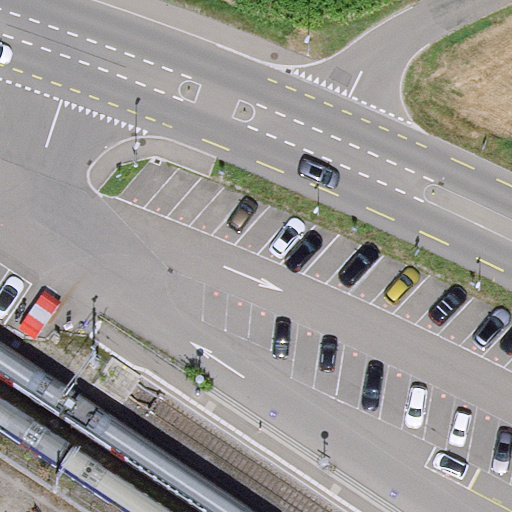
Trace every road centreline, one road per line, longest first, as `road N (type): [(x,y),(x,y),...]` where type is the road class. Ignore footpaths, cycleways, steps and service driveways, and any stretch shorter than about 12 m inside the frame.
road 1 (primary): [(320,142),(0,20)]
road 2 (primary): [(320,142),(410,206),(511,253)]
road 3 (residential): [(320,142),(357,80),(389,49),(474,0)]
road 4 (primary): [(511,202),(440,168),(320,142)]
